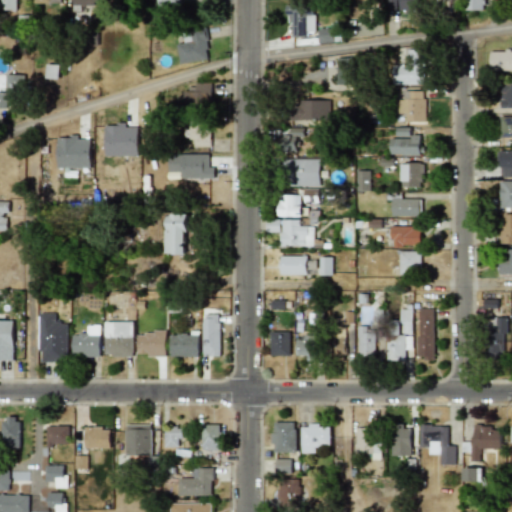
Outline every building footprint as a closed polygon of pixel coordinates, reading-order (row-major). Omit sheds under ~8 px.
[(16,0),(1,0),(2,10),(17,10),(16,0)] [(80,5),(97,5),(97,0),(71,0),(71,11),(80,11),(80,5)] [(385,0),(386,9),(397,8),(398,13),(418,13),(417,0),(385,0)] [(483,0),(464,0),(465,10),(483,10),(483,0)] [(307,5),(289,5),(289,37),(307,37),(307,32),(315,32),(315,12),(307,12),(307,5)] [(177,44),(179,63),(208,59),(204,27),(191,28),(193,42),(177,44)] [(319,43),(342,41),(340,27),(318,29),(319,43)] [(425,84),(424,49),(406,49),(407,65),(393,65),(393,84),(425,84)] [(511,51),(489,52),(490,70),(511,69),(511,51)] [(353,57),(336,58),(337,85),(355,84),(353,57)] [(59,65),(46,64),(45,78),(58,79),(59,65)] [(0,92),(0,108),(7,109),(7,103),(18,104),(18,90),(22,91),(22,75),(5,74),(5,93),(0,92)] [(219,95),(219,82),(194,83),(194,89),(183,89),(183,106),(210,106),(210,96),(219,95)] [(511,107),(511,83),(500,84),(501,108),(511,107)] [(425,91),(403,91),(403,100),(398,99),(397,113),(405,113),(405,121),(424,122),(425,91)] [(293,100),(292,120),(327,120),(328,100),(293,100)] [(511,137),(511,116),(500,116),(499,137),(511,137)] [(104,125),(105,156),(138,155),(137,127),(124,127),(124,124),(104,125)] [(419,135),(410,135),(410,128),(396,128),(397,138),(390,138),(390,156),(420,155),(419,135)] [(282,134),(281,151),(296,152),(297,135),(282,134)] [(57,136),(57,168),(90,167),(90,139),(78,139),(78,136),(57,136)] [(511,151),(498,152),(498,177),(511,176),(511,151)] [(169,172),(181,172),(181,178),(214,178),(214,167),(209,167),(208,154),(169,155),(169,172)] [(320,159),(289,159),(289,186),(320,187),(320,159)] [(402,187),(423,187),(422,162),(401,163),(402,187)] [(369,191),(370,171),(356,170),(356,190),(369,191)] [(511,206),(511,181),(499,181),(499,207),(511,206)] [(317,202),(318,190),(304,189),(303,201),(317,202)] [(301,195),(279,195),(279,216),(301,217),(301,195)] [(391,216),(421,216),(421,199),(391,198),(391,216)] [(9,201),(0,201),(0,231),(7,232),(8,216),(9,216),(9,201)] [(501,243),(511,243),(511,213),(501,214),(501,243)] [(186,254),(187,215),(167,214),(167,254),(186,254)] [(300,220),(266,219),(266,232),(281,232),(281,246),(313,247),(314,226),(299,226),(300,220)] [(421,227),(392,227),(391,246),(420,246),(421,227)] [(501,274),(511,274),(511,249),(500,250),(501,274)] [(420,272),(421,252),(400,251),(399,271),(420,272)] [(281,273),(305,274),(306,257),(282,256),(281,273)] [(332,275),(332,257),(319,257),(319,275),(332,275)] [(418,308),(417,361),(433,361),(435,308),(418,308)] [(411,309),(398,309),(398,335),(411,335),(411,309)] [(55,313),(39,313),(40,362),(67,361),(67,322),(56,322),(55,313)] [(220,356),(219,316),(202,317),(203,356),(220,356)] [(505,317),(488,317),(486,359),(503,359),(505,317)] [(0,360),(14,361),(13,320),(0,320),(0,360)] [(133,322),(105,321),(104,356),(132,356),(133,322)] [(375,334),(369,333),(369,326),(358,326),(357,357),(374,357),(375,334)] [(271,356),(290,355),(290,331),(270,332),(271,356)] [(138,355),(166,356),(166,332),(138,332),(138,355)] [(99,334),(72,335),(72,357),(100,356),(99,334)] [(171,356),(199,356),(198,334),(170,335),(171,356)] [(386,360),(405,361),(405,350),(412,350),(412,335),(387,335),(386,360)] [(316,360),(316,337),(296,336),(296,355),(307,356),(307,360),(316,360)] [(345,355),(345,336),(330,336),(330,354),(345,355)] [(19,418),(2,418),(3,448),(20,447),(19,418)] [(295,453),(296,423),(274,422),(273,452),(295,453)] [(151,424),(125,425),(126,456),(151,456),(151,424)] [(219,424),(202,424),(202,450),(220,450),(219,424)] [(330,425),(301,425),(300,453),(315,453),(315,446),(330,446),(330,425)] [(448,426),(420,425),(420,447),(429,447),(428,454),(439,455),(439,464),(455,465),(455,445),(447,445),(448,426)] [(69,445),(69,426),(46,426),(46,445),(69,445)] [(392,456),(411,455),(411,426),(391,427),(392,456)] [(472,461),(480,461),(479,449),(500,448),(500,426),(472,427),(472,461)] [(179,447),(178,438),(182,438),(182,427),(165,427),(165,447),(179,447)] [(381,457),(380,427),(355,428),(356,458),(381,457)] [(85,448),(110,448),(111,428),(85,428),(85,448)] [(75,469),(86,469),(86,455),(74,456),(75,469)] [(291,459),(275,459),(275,474),(291,474),(291,459)] [(45,465),(44,482),(55,482),(55,487),(67,488),(67,474),(63,474),(64,466),(45,465)] [(213,495),(212,468),(192,468),(192,478),(178,478),(179,496),(213,495)] [(462,481),(481,481),(482,468),(463,468),(462,481)] [(9,481),(28,480),(27,471),(1,472),(1,489),(9,488),(9,481)] [(299,479),(278,479),(279,507),(300,506),(299,479)] [(65,511),(65,492),(48,492),(48,507),(56,507),(55,511),(65,511)] [(0,511),(28,511),(29,495),(0,494),(0,511)] [(212,511),(213,503),(171,503),(170,511),(212,511)]
